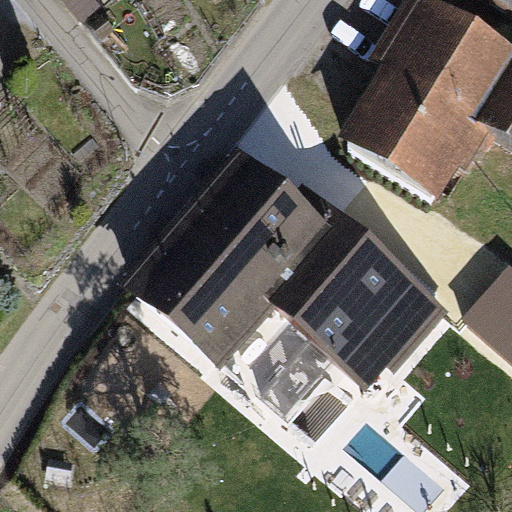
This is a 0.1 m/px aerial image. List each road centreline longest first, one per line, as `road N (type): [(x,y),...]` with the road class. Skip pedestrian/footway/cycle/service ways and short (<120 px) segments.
road 1 (tertiary): [(0,408),(186,160)]
road 2 (residential): [(34,0),(125,115),(186,160)]
road 3 (tertiary): [(186,160),(305,0)]
